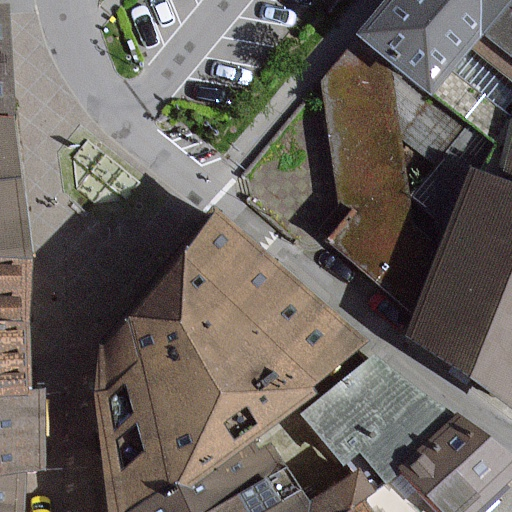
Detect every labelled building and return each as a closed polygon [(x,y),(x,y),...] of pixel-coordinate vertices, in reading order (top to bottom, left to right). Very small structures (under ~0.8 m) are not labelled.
[(390,0),(362,34),(394,61),(431,92),(486,27),(507,0),(390,0)] [(511,0),(507,0),(486,27),(511,49),(511,0)] [(0,10),(0,117),(13,118),(7,66),(4,10),(0,10)] [(333,241),(408,300),(440,221),(413,198),(394,61),(362,34),(326,81),(347,222),(333,241)] [(0,258),(29,261),(13,118),(0,117),(0,258)] [(511,181),(511,139),(509,151),(502,178),(511,181)] [(511,398),(511,181),(502,178),(477,168),(452,232),(422,311),(415,330),(511,398)] [(119,511),(251,420),(365,342),(218,218),(104,351),(112,511),(119,511)] [(0,258),(0,324),(26,326),(29,261),(0,258)] [(0,395),(29,393),(26,326),(0,324),(0,395)] [(359,450),(389,480),(405,465),(456,417),(376,359),(304,414),(345,461),(359,450)] [(41,392),(29,393),(0,395),(0,475),(24,472),(42,467),(41,392)] [(511,473),(511,456),(456,417),(405,465),(447,511),(471,511),(488,496),(511,473)] [(266,511),(304,494),(251,420),(119,511),(266,511)] [(0,511),(22,511),(24,472),(0,475),(0,511)] [(311,507),(304,494),(266,511),(352,511),(367,500),(376,493),(360,472),(311,507)] [(352,511),(374,511),(367,500),(352,511)]
